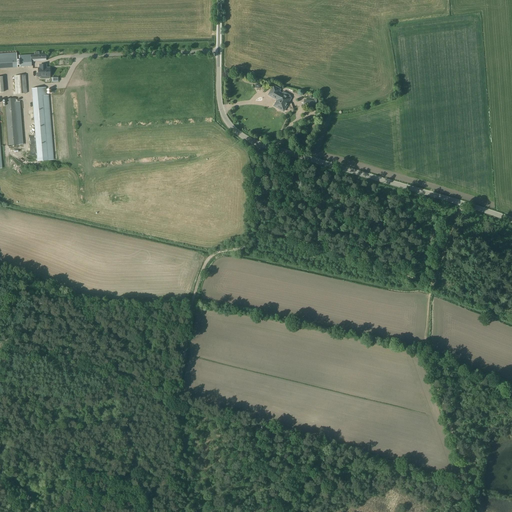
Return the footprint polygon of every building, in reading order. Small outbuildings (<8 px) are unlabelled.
[(16,51),(0,51),(0,68),(17,68),(16,57),(16,51)] [(31,55),(31,56),(31,58),(31,60),(39,59),(39,61),(42,61),(42,59),(46,59),(45,54),(39,55),(39,52),(34,52),(34,55),(31,55)] [(31,66),(31,60),(31,58),(31,56),(31,55),(19,55),(19,67),(31,66)] [(38,73),(36,73),(36,76),(37,76),(38,76),(38,77),(41,77),(41,79),(49,79),(49,77),(50,77),(50,73),(51,73),(51,69),(49,69),(49,68),(46,68),(46,65),(39,65),(39,68),(38,68),(38,73)] [(14,76),(15,94),(27,93),(26,75),(14,76)] [(273,86),(269,95),(276,99),(278,99),(279,100),(278,101),(277,101),(274,105),(277,107),(278,108),(278,109),(279,109),(280,110),(281,109),(284,111),(291,99),(290,98),(291,97),(291,96),(290,95),(283,91),(282,94),(279,92),(280,90),(273,86)] [(37,161),(48,160),(43,93),(46,93),(46,87),(31,88),(37,161)] [(46,93),(43,93),(48,160),(53,160),(48,95),(46,95),(46,93)] [(8,145),(19,145),(15,98),(5,99),(8,145)] [(314,100),(304,99),(303,106),(313,107),(314,100)] [(22,140),(23,158),(31,157),(30,139),(22,140)]
